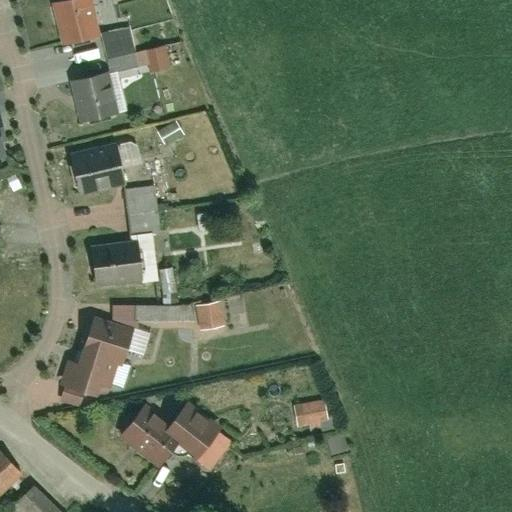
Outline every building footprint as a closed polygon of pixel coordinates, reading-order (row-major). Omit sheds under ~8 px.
[(99,0),(73,0),(54,4),(63,47),(107,38),(99,0)] [(150,9),(152,18),(166,15),(163,5),(150,9)] [(132,28),(110,32),(118,75),(166,67),(162,47),(136,52),(132,28)] [(74,83),(81,123),(119,117),(112,76),(74,83)] [(0,162),(13,160),(6,122),(0,123),(0,162)] [(120,145),(74,154),(82,191),(127,182),(120,145)] [(128,191),(130,228),(160,226),(158,189),(128,191)] [(93,250),(95,287),(147,284),(144,246),(93,250)] [(199,309),(202,330),(220,328),(217,306),(199,309)] [(67,381),(101,393),(113,361),(128,366),(141,330),(98,315),(85,351),(89,352),(87,360),(76,356),(67,381)] [(297,403),(297,428),(331,428),(331,403),(297,403)] [(159,471),(180,445),(214,472),(238,441),(196,408),(175,434),(144,410),(120,441),(159,471)] [(0,501),(28,469),(0,444),(0,501)] [(63,511),(39,486),(12,511),(63,511)]
